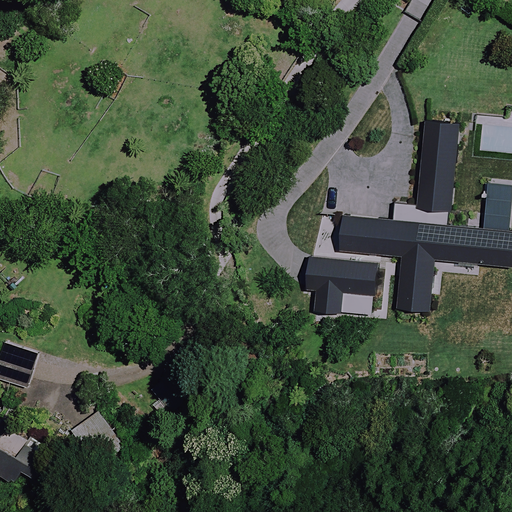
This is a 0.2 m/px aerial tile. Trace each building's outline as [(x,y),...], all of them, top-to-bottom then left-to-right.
[(511,124),(504,120),(491,141),(511,154),(511,124)] [(420,277),(312,213),(286,257),(315,274),(308,285),(327,296),(333,286),(394,322),(420,277)] [(42,355),(8,344),(0,367),(0,377),(30,388),(42,355)] [(17,452),(9,449),(23,418),(0,407),(0,471),(7,475),(17,452)] [(54,446),(30,437),(15,476),(39,485),(54,446)]
